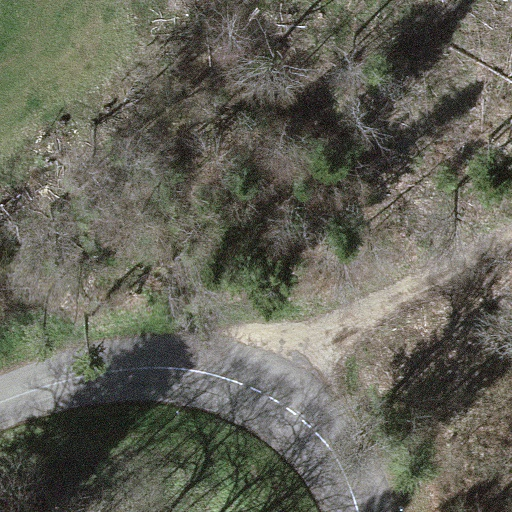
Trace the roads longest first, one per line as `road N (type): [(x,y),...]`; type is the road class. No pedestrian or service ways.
road 1 (tertiary): [(0,401),(119,370),(184,368),(246,384),(320,437),(357,511)]
road 2 (track): [(511,236),(246,384)]
